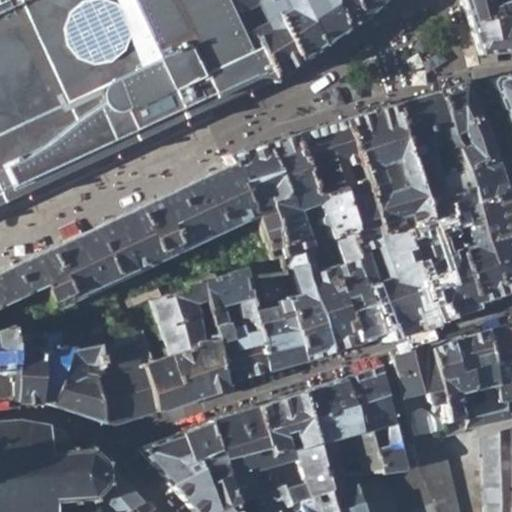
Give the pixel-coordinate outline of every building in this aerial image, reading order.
[(0,0),(0,197),(200,105),(265,74),(229,0),(0,0)] [(229,0),(265,74),(267,73),(270,79),(272,78),(340,28),(326,0),(229,0)] [(326,0),(340,28),(356,16),(348,0),(326,0)] [(348,0),(356,16),(373,0),(348,0)] [(511,0),(458,0),(466,22),(511,13),(511,0)] [(476,55),(511,51),(511,13),(466,22),(476,55)] [(511,75),(489,78),(488,83),(511,143),(511,75)] [(458,84),(432,92),(458,167),(489,156),(481,131),(458,84)] [(432,92),(390,105),(427,225),(447,219),(441,201),(467,193),(458,167),(432,92)] [(377,236),(402,231),(427,225),(390,105),(337,120),(372,223),(377,236)] [(337,120),(290,136),(304,181),(319,176),(325,194),(338,190),(350,230),(372,223),(337,120)] [(290,136),(261,144),(285,199),(265,206),(270,226),(287,221),(293,242),(296,252),(297,252),(308,249),(332,240),(351,234),(350,230),(338,190),(325,194),(310,197),(304,181),(290,136)] [(285,199),(261,144),(223,156),(228,166),(243,199),(256,194),(259,209),(249,213),(268,261),(278,258),(275,247),(270,226),(265,206),(285,199)] [(502,194),(489,156),(458,167),(467,193),(471,204),(502,194)] [(243,199),(228,166),(143,205),(88,230),(37,254),(0,271),(0,302),(39,285),(50,306),(53,305),(60,302),(89,288),(104,281),(111,278),(118,275),(140,266),(163,255),(169,252),(186,244),(240,219),(249,213),(243,199)] [(304,181),(310,197),(325,194),(319,176),(304,181)] [(472,303),(511,289),(511,231),(483,240),(471,204),(467,193),(441,201),(447,219),(447,221),(457,218),(464,240),(454,243),(454,246),(472,303)] [(511,231),(511,226),(502,194),(471,204),(483,240),(511,231)] [(184,255),(192,272),(200,270),(241,251),(248,265),(241,267),(244,278),(281,272),(279,265),(278,258),(268,261),(249,213),(240,219),(186,244),(190,252),(184,255)] [(464,240),(457,218),(447,221),(450,229),(454,243),(464,240)] [(428,318),(472,303),(454,246),(445,249),(440,232),(450,229),(447,221),(447,219),(427,225),(402,231),(408,249),(421,245),(428,265),(414,269),(428,318)] [(293,242),(287,221),(270,226),(275,247),(293,242)] [(351,234),(357,255),(354,255),(356,262),(354,263),(379,334),(428,318),(414,269),(408,249),(402,231),(377,236),(372,223),(350,230),(351,234)] [(340,266),(330,269),(354,343),(379,336),(379,334),(354,263),(356,262),(354,255),(357,255),(351,234),(332,240),(340,266)] [(332,240),(308,249),(316,274),(330,269),(340,266),(332,240)] [(329,352),(354,343),(330,269),(316,274),(308,249),(297,252),(300,259),(305,276),(329,352)] [(163,255),(165,261),(172,259),(169,252),(163,255)] [(279,265),(281,272),(283,282),(305,276),(300,259),(290,263),(279,265)] [(201,280),(231,270),(228,263),(200,275),(201,280)] [(118,275),(129,297),(149,288),(140,266),(118,275)] [(206,302),(210,319),(213,334),(216,346),(215,351),(223,383),(262,372),(252,328),(250,320),(249,311),(244,278),(241,267),(231,270),(201,280),(206,302)] [(262,372),(300,361),(277,284),(283,282),(281,272),(244,278),(249,311),(272,304),(277,320),(252,328),(262,372)] [(224,387),(223,383),(215,351),(216,346),(213,334),(208,335),(210,342),(196,345),(191,323),(201,321),(197,305),(206,302),(201,280),(200,275),(181,283),(182,286),(159,296),(143,301),(165,356),(157,358),(150,361),(139,365),(153,410),(173,404),(224,387)] [(300,361),(329,352),(305,276),(283,282),(277,284),(300,361)] [(159,296),(182,286),(181,283),(180,280),(159,289),(157,290),(159,296)] [(39,285),(0,302),(0,330),(8,328),(32,319),(34,324),(38,337),(51,334),(102,316),(118,311),(104,281),(89,288),(97,307),(55,323),(48,308),(50,306),(39,285)] [(62,308),(60,302),(53,305),(56,311),(62,308)] [(210,319),(206,302),(197,305),(201,321),(210,319)] [(112,339),(128,334),(118,311),(102,316),(112,339)] [(11,338),(11,370),(9,370),(11,399),(36,401),(38,337),(34,324),(16,330),(16,337),(11,338)] [(487,329),(480,331),(489,382),(492,397),(511,397),(511,343),(508,344),(508,338),(505,324),(487,329)] [(0,370),(9,370),(11,370),(11,338),(8,328),(0,330),(0,370)] [(110,424),(153,410),(139,365),(150,361),(140,330),(128,334),(112,339),(93,344),(96,382),(90,380),(98,423),(110,424)] [(479,330),(442,341),(449,370),(461,367),(466,388),(480,384),(489,382),(480,331),(479,330)] [(36,401),(47,405),(70,351),(70,347),(49,343),(51,334),(38,337),(36,401)] [(442,341),(424,349),(441,423),(456,414),(454,405),(452,399),(451,391),(466,388),(461,367),(449,370),(442,341)] [(47,405),(98,423),(90,380),(96,382),(93,344),(70,351),(47,405)] [(424,349),(387,363),(397,401),(417,395),(419,404),(425,408),(429,421),(424,422),(427,435),(439,432),(443,431),(441,423),(424,349)] [(397,401),(387,363),(339,379),(357,426),(365,423),(372,449),(377,471),(378,473),(388,472),(401,469),(413,466),(407,440),(397,401)] [(0,400),(11,399),(9,370),(0,370),(0,400)] [(357,426),(339,379),(301,391),(313,436),(325,486),(330,506),(361,499),(356,475),(377,471),(372,449),(365,423),(357,426)] [(454,405),(456,414),(459,427),(460,427),(511,419),(511,397),(492,397),(489,382),(480,384),(482,392),(454,405)] [(301,391),(251,407),(262,446),(284,440),(281,428),(286,426),(288,433),(292,432),(295,441),(313,436),(301,391)] [(251,407),(205,421),(214,449),(221,472),(258,461),(265,459),(265,461),(288,452),(295,478),(278,483),(283,498),(286,496),(325,486),(313,436),(295,441),(285,444),(284,440),(262,446),(251,407)] [(441,423),(443,431),(444,431),(446,435),(462,432),(460,427),(459,427),(456,414),(441,423)] [(0,511),(60,511),(59,500),(69,499),(69,505),(74,504),(73,499),(89,498),(92,502),(95,500),(93,496),(94,494),(104,484),(108,485),(109,481),(105,480),(104,464),(108,461),(105,458),(101,461),(88,452),(90,448),(86,446),(85,451),(71,452),(71,446),(66,447),(66,452),(57,453),(60,447),(61,445),(61,438),(60,434),(55,429),(44,424),(13,420),(0,420),(0,511)] [(205,421),(183,430),(191,458),(214,449),(205,421)] [(511,511),(511,429),(481,439),(482,511),(511,511)] [(135,449),(168,485),(194,467),(191,458),(183,430),(135,449)] [(457,511),(439,432),(427,435),(407,440),(413,466),(430,511),(457,511)] [(179,499),(183,503),(206,491),(203,480),(221,472),(214,449),(191,458),(194,467),(200,487),(179,499)] [(113,511),(119,511),(144,500),(108,461),(104,464),(105,480),(109,481),(108,485),(104,484),(94,494),(113,511)] [(254,511),(265,506),(283,498),(278,483),(277,478),(265,482),(258,461),(221,472),(230,503),(250,497),(254,511)] [(430,511),(413,466),(401,469),(388,472),(402,511),(430,511)] [(168,485),(179,499),(200,487),(194,467),(168,485)] [(183,503),(190,511),(202,511),(223,505),(230,503),(221,472),(203,480),(206,491),(183,503)] [(293,511),(331,511),(330,506),(325,486),(286,496),(283,498),(265,506),(268,511),(279,511),(290,503),(296,501),(298,510),(293,511)] [(331,511),(365,511),(362,499),(361,499),(330,506),(331,511)] [(154,511),(144,500),(141,502),(119,511),(154,511)]
